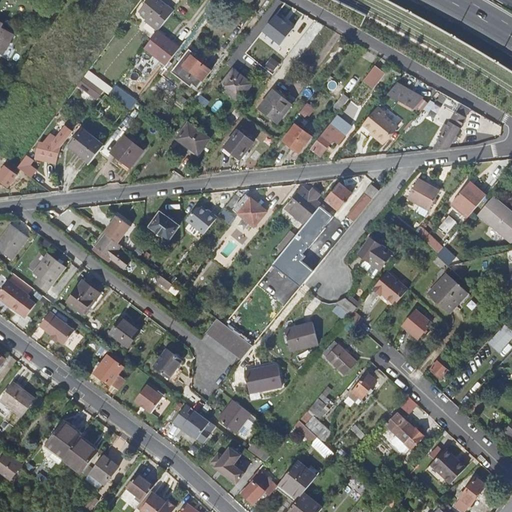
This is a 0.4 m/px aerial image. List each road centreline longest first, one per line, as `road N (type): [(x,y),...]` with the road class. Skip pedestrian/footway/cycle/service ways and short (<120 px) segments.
road 1 (residential): [(511,149),(0,207)]
road 2 (residential): [(0,330),(174,461),(228,511)]
road 3 (residential): [(511,124),(296,0)]
road 4 (residential): [(387,359),(511,474)]
